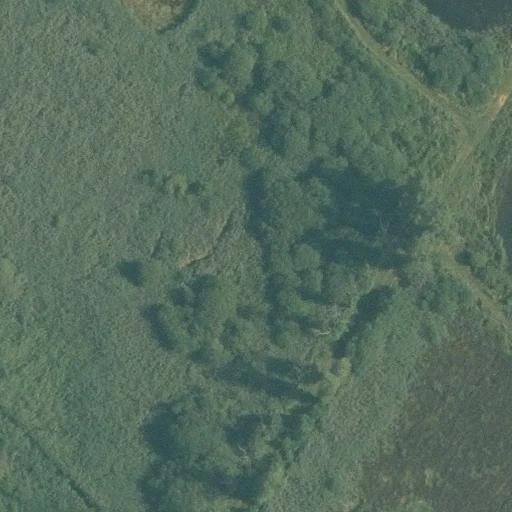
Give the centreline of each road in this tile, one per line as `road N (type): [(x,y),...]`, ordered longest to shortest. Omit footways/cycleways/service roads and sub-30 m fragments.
road 1 (track): [(233,511),(442,187)]
road 2 (track): [(442,187),(511,80)]
